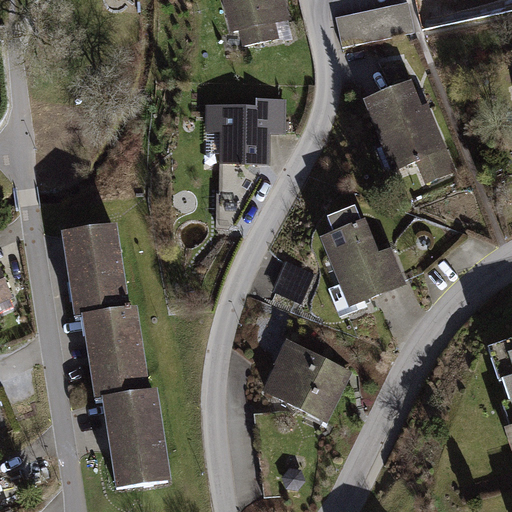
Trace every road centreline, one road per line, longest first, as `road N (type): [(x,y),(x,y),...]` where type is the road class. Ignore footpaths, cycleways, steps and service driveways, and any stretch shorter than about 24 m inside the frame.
road 1 (residential): [(224,511),(209,414),(219,325),(314,141),(332,79),(314,0)]
road 2 (residential): [(76,511),(21,154),(0,156)]
road 3 (residential): [(511,260),(478,279),(421,347),(338,511)]
